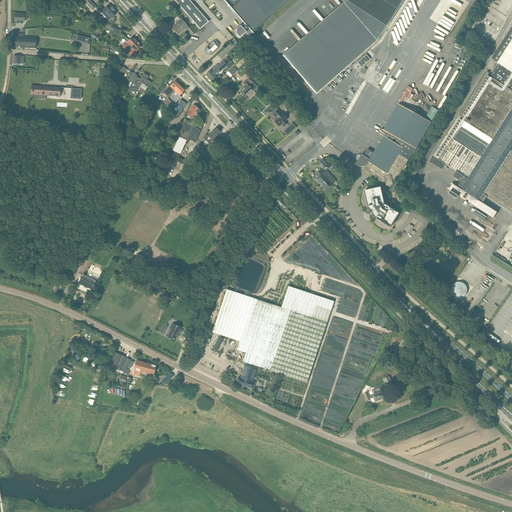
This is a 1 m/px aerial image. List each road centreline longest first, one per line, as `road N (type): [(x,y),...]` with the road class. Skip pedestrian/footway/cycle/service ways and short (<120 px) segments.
road 1 (unclassified): [(511,504),(346,444),(69,312),(0,288)]
road 2 (primary): [(420,321),(285,176)]
road 3 (unclassified): [(176,59),(8,51)]
road 4 (primary): [(285,176),(176,59)]
road 5 (primary): [(420,321),(511,419)]
road 6 (primary): [(511,401),(420,321)]
